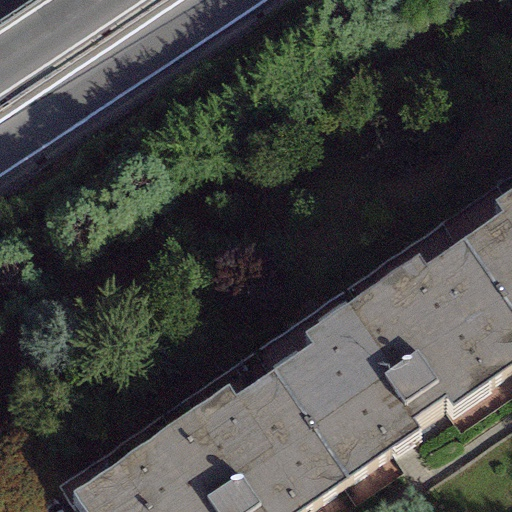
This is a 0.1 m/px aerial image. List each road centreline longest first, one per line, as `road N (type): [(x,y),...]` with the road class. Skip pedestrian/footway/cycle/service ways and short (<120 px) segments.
road 1 (motorway): [(0,148),(223,0)]
road 2 (motorway): [(102,0),(0,67)]
